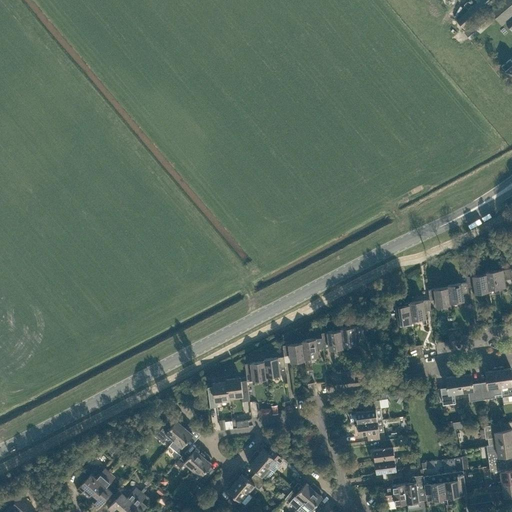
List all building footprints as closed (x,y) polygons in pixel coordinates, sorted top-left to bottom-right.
[(475,0),(476,2),(456,20),(464,29),(483,11),(485,13),(464,32),(471,40),(493,21),(496,18),(502,25),(507,21),(511,16),(511,1),(511,0),(498,0),(488,9),(487,7),(494,0),(475,0)] [(511,61),(510,59),(501,67),(511,79),(511,61)] [(489,289),(502,287),(502,286),(505,286),(504,279),(511,277),(511,276),(511,270),(511,268),(500,270),(500,269),(486,271),(486,273),(487,273),(489,289)] [(489,291),(489,289),(487,273),(486,273),(466,276),(467,282),(468,286),(473,286),(474,293),(489,291)] [(469,292),(468,286),(467,282),(447,285),(447,286),(448,286),(450,302),(451,302),(464,300),(463,293),(469,292)] [(451,304),(451,302),(450,302),(448,286),(447,286),(428,289),(429,299),(429,300),(435,299),(436,306),(451,304)] [(413,322),(412,320),(410,304),(409,304),(409,302),(404,302),(404,301),(402,299),(400,298),(398,299),(396,300),(396,302),(396,304),(390,304),(392,317),(397,316),(398,324),(413,322)] [(431,310),(429,300),(429,299),(409,302),(409,304),(410,304),(412,320),(426,318),(425,310),(431,310)] [(340,328),(341,330),(343,346),(357,344),(356,337),(362,336),(360,325),(340,328)] [(344,348),(343,346),(341,330),(321,333),(321,338),(322,343),(328,342),(329,350),(344,348)] [(323,348),(322,343),(321,338),(302,340),(302,342),(305,358),(318,356),(317,349),(323,348)] [(305,358),(302,342),(282,345),(284,355),(290,355),(291,362),(305,360),(305,358)] [(263,359),(264,361),(266,376),(267,376),(281,374),(280,367),(285,366),(284,356),(263,359)] [(264,361),(244,364),(246,374),(252,373),(253,380),(267,378),(267,376),(266,376),(264,361)] [(504,366),(498,367),(502,396),(511,394),(511,376),(511,368),(504,369),(504,366)] [(480,383),(482,399),(495,397),(494,394),(502,393),(498,367),(492,368),(492,370),(486,371),(487,382),(480,383)] [(482,399),(480,383),(472,384),(471,373),(464,374),(464,372),(458,373),(461,392),(467,391),(469,401),(482,399)] [(461,392),(458,373),(452,374),(453,376),(446,377),(447,387),(440,388),(442,405),(455,403),(454,393),(461,392)] [(229,397),(241,395),(242,401),(249,400),(247,380),(241,381),(240,377),(226,379),(226,381),(227,381),(229,397)] [(227,381),(226,381),(212,383),(213,386),(207,387),(210,407),(217,406),(216,400),(230,399),(229,397),(227,381)] [(314,382),(308,383),(309,395),(316,394),(314,382)] [(354,423),(358,422),(382,419),(379,400),(363,402),(364,409),(356,410),(356,411),(352,412),(351,413),(352,421),(353,422),(354,423)] [(168,435),(173,439),(187,423),(183,420),(181,423),(177,419),(175,421),(170,418),(161,429),(160,428),(156,432),(157,433),(156,435),(163,441),(168,435)] [(381,439),(384,439),(382,419),(358,422),(359,434),(367,433),(368,441),(381,439)] [(452,420),(444,421),(445,429),(453,428),(452,420)] [(193,429),(187,423),(173,439),(174,440),(170,444),(182,455),(185,452),(191,445),(187,441),(193,433),(191,431),(193,429)] [(492,445),(511,441),(511,432),(511,429),(501,430),(500,423),(483,426),(485,439),(491,438),(492,445)] [(375,460),(394,458),(393,446),(398,445),(397,437),(384,439),(381,439),(382,447),(373,448),(375,460)] [(511,441),(492,445),(490,445),(491,452),(487,452),(489,465),(506,463),(505,456),(511,454),(511,441)] [(114,443),(107,450),(111,454),(118,447),(114,443)] [(192,469),(206,453),(202,449),(200,452),(196,448),(189,456),(185,452),(182,455),(176,462),(181,466),(185,462),(192,469)] [(253,454),(274,471),(284,459),(274,450),(270,454),(263,448),(260,452),(257,450),(253,454)] [(211,457),(206,453),(192,469),(197,473),(193,477),(201,484),(214,469),(209,465),(212,462),(209,460),(211,457)] [(263,484),(274,471),(253,454),(250,458),(253,460),(249,464),(257,471),(253,475),(263,484)] [(394,458),(375,460),(376,472),(385,471),(386,479),(402,476),(401,469),(396,469),(394,458)] [(511,469),(507,470),(506,463),(489,465),(491,478),(501,477),(502,484),(511,482),(511,469)] [(88,497),(92,493),(112,469),(110,468),(108,470),(105,468),(96,477),(90,472),(76,489),(81,493),(82,492),(88,497)] [(112,469),(92,493),(98,498),(93,504),(98,508),(112,491),(107,486),(115,477),(110,472),(112,470),(112,469)] [(450,472),(443,473),(444,481),(446,497),(460,495),(460,493),(466,492),(465,488),(463,470),(450,472)] [(237,473),(232,479),(248,493),(255,485),(259,488),(263,484),(253,475),(249,479),(242,473),(240,476),(237,473)] [(443,473),(424,476),(425,488),(426,493),(432,492),(432,499),(446,497),(444,481),(443,473)] [(409,482),(404,482),(407,502),(408,508),(419,507),(419,501),(417,489),(425,488),(424,476),(423,474),(421,475),(415,476),(412,476),(409,479),(409,482)] [(147,484),(150,479),(146,476),(142,480),(147,484)] [(164,476),(160,481),(164,485),(168,480),(164,476)] [(392,478),(384,480),(384,481),(386,496),(391,495),(391,492),(393,492),(395,504),(407,502),(404,482),(392,484),(392,478)] [(252,496),(248,493),(232,479),(227,485),(230,487),(227,490),(235,496),(231,500),(241,509),(252,496)] [(297,508),(317,486),(313,482),(311,485),(306,482),(302,486),(298,483),(287,495),(291,499),(289,501),(297,508)] [(511,482),(502,484),(503,491),(493,492),(495,505),(511,502),(510,495),(511,494),(511,482)] [(193,489),(191,491),(194,494),(200,488),(196,484),(192,489),(193,489)] [(323,491),(317,486),(297,508),(301,511),(316,511),(321,507),(316,503),(323,496),(320,494),(323,491)] [(123,511),(141,491),(136,487),(128,497),(122,492),(108,508),(112,511),(117,506),(123,511)] [(146,495),(141,491),(123,511),(122,511),(140,511),(143,510),(147,506),(141,501),(146,495)] [(287,495),(283,492),(278,497),(282,500),(287,495)] [(165,505),(170,498),(163,493),(159,500),(165,505)] [(23,511),(31,503),(21,495),(12,505),(15,509),(12,511),(23,511)] [(490,500),(468,503),(469,511),(473,511),(492,509),(491,506),(490,500)]
